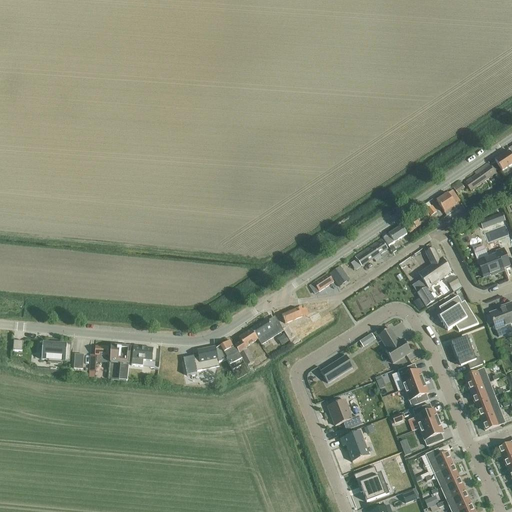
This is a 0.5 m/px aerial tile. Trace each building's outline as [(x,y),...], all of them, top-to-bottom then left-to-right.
[(511,171),(509,167),(511,164),(511,156),(508,152),(495,162),(502,172),(506,177),(511,172),(511,171)] [(488,164),(475,173),(463,182),(470,192),(482,183),(495,174),(488,164)] [(461,183),(454,188),(457,193),(464,188),(461,183)] [(445,213),(456,206),(455,205),(460,202),(453,191),(448,195),(448,194),(437,202),(445,213)] [(432,207),(427,210),(431,217),(437,213),(432,207)] [(411,234),(431,218),(425,211),(405,226),(411,234)] [(389,247),(407,236),(402,227),(383,238),(389,247)] [(502,238),(508,236),(506,228),(500,230),(502,238)] [(382,240),(356,258),(363,268),(374,260),(379,256),(388,250),(382,240)] [(426,253),(431,264),(432,266),(419,275),(425,283),(428,288),(451,273),(444,261),(441,263),(439,260),(434,249),(426,253)] [(503,269),(510,266),(504,249),(496,252),(497,255),(489,258),(489,257),(477,262),(483,279),(497,274),(497,275),(504,272),(503,269)] [(329,275),(337,288),(349,280),(340,267),(339,268),(330,274),(329,275)] [(334,283),(330,278),(328,274),(310,286),(316,295),(334,283)] [(459,284),(455,279),(448,283),(451,289),(459,284)] [(426,289),(418,295),(426,307),(434,301),(426,289)] [(449,302),(439,309),(442,314),(443,316),(439,318),(440,319),(442,322),(441,322),(441,323),(442,323),(444,325),(443,326),(443,327),(445,326),(446,327),(446,328),(445,328),(445,329),(446,329),(448,331),(455,327),(457,326),(460,331),(459,331),(458,332),(459,333),(468,329),(478,325),(478,324),(477,324),(475,321),(471,315),(468,317),(466,318),(459,306),(462,304),(460,301),(458,297),(449,302)] [(511,332),(511,330),(510,325),(511,324),(511,304),(505,306),(506,309),(490,315),(499,338),(511,332)] [(301,307),(281,315),(285,324),(287,323),(308,314),(305,308),(302,309),(301,307)] [(312,324),(321,319),(318,314),(309,318),(312,324)] [(267,321),(252,330),(257,338),(262,345),(282,333),(274,319),(268,322),(267,321)] [(398,343),(390,329),(379,336),(387,350),(385,351),(393,364),(411,353),(403,340),(398,343)] [(257,338),(252,330),(240,338),(242,341),(234,346),(246,368),(254,363),(245,346),(257,338)] [(284,336),(278,340),(282,346),(288,342),(284,336)] [(365,338),(359,342),(363,347),(369,344),(365,338)] [(452,344),(455,350),(454,350),(455,350),(460,364),(461,367),(463,366),(467,364),(469,367),(470,371),(471,370),(476,369),(482,366),(482,365),(479,358),(475,360),(470,347),(467,339),(467,338),(466,338),(460,341),(455,343),(453,344),(452,344)] [(220,346),(215,349),(218,363),(226,360),(230,366),(232,371),(244,364),(242,360),(236,349),(234,350),(229,341),(220,346)] [(94,352),(95,343),(83,342),(82,352),(94,352)] [(23,343),(14,343),(13,352),(22,353),(23,343)] [(43,343),(41,360),(47,361),(47,363),(62,365),(62,362),(69,363),(71,346),(54,344),(53,344),(43,343)] [(111,357),(111,364),(121,365),(120,379),(128,379),(127,382),(128,382),(130,366),(132,348),(112,346),(112,351),(111,357)] [(153,355),(153,350),(153,349),(142,348),(134,347),(133,347),(133,348),(133,354),(132,360),(132,364),(132,366),(143,368),(143,364),(143,361),(144,361),(147,362),(152,362),(153,355)] [(111,364),(111,357),(109,357),(110,348),(96,348),(96,356),(91,356),(90,373),(97,373),(97,364),(111,364)] [(188,358),(183,359),(185,367),(187,377),(193,375),(197,375),(197,373),(202,372),(202,371),(204,370),(215,368),(216,368),(217,368),(219,367),(218,363),(215,349),(215,348),(209,349),(199,351),(197,351),(198,354),(199,358),(194,359),(194,357),(188,358)] [(75,355),(73,369),(82,370),(83,355),(75,355)] [(346,357),(321,373),(322,376),(324,378),(324,379),(328,384),(336,379),(353,368),(349,363),(346,357)] [(398,373),(392,376),(398,393),(405,390),(423,383),(419,371),(417,372),(414,366),(398,372),(398,373)] [(469,391),(489,383),(484,370),(464,377),(469,391)] [(385,387),(382,380),(376,382),(379,390),(385,387)] [(427,395),(428,395),(423,383),(405,390),(412,408),(428,402),(426,396),(427,395)] [(494,397),(489,383),(469,391),(475,404),(494,397)] [(494,397),(475,404),(480,418),(500,410),(494,397)] [(361,426),(358,418),(352,421),(348,409),(345,401),(344,401),(335,405),(328,407),(328,408),(331,416),(335,427),(338,426),(342,424),(344,424),(347,432),(361,426)] [(420,430),(439,423),(434,410),(432,411),(430,405),(413,412),(420,430)] [(505,424),(500,410),(480,418),(485,432),(505,424)] [(401,414),(392,417),(394,425),(404,421),(401,414)] [(443,434),(439,423),(420,430),(427,447),(443,441),(441,435),(443,434)] [(372,426),(364,429),(367,435),(374,432),(372,426)] [(365,446),(360,432),(349,437),(340,440),(341,444),(343,448),(344,447),(346,447),(349,455),(352,463),(362,460),(369,457),(365,446)] [(504,462),(511,458),(511,442),(498,449),(504,462)] [(408,448),(402,450),(405,456),(411,454),(408,448)] [(426,456),(421,458),(424,465),(423,467),(424,469),(426,470),(428,474),(421,477),(422,481),(425,479),(430,477),(434,475),(454,466),(448,453),(441,456),(438,450),(426,456)] [(454,466),(434,475),(440,488),(460,479),(454,466)] [(386,496),(375,468),(356,475),(367,503),(386,496)] [(466,493),(460,479),(440,488),(446,501),(466,493)] [(413,492),(402,496),(406,504),(416,500),(413,492)] [(419,496),(422,504),(432,500),(429,492),(419,496)] [(457,511),(472,506),(466,493),(446,501),(451,511),(457,511)]
